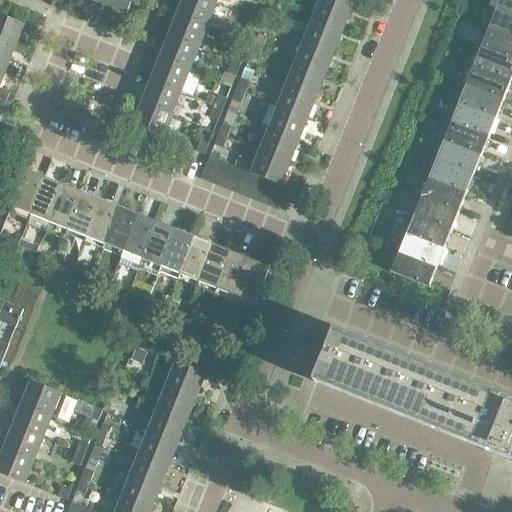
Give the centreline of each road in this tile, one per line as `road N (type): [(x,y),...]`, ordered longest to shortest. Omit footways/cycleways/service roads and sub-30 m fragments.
road 1 (residential): [(298,294),(436,349),(511,157)]
road 2 (residential): [(12,127),(58,15),(135,44),(94,162)]
road 3 (residential): [(315,251),(413,0)]
road 4 (residential): [(315,251),(94,162)]
road 5 (residential): [(397,493),(240,429)]
road 6 (residential): [(240,429),(298,294)]
